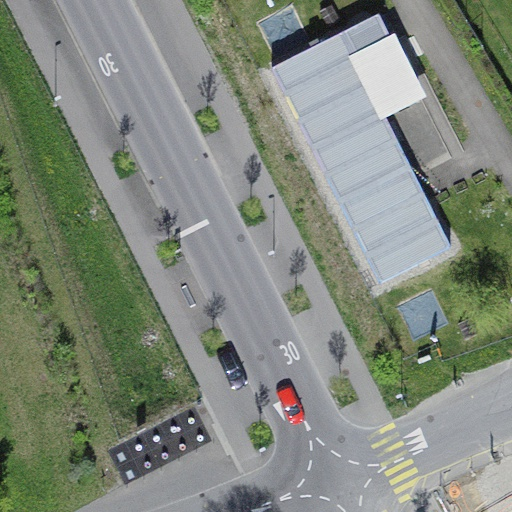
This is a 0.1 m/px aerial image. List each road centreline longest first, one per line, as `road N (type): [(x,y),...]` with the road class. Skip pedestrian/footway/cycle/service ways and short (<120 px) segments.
road 1 (residential): [(343,483),(93,0)]
road 2 (residential): [(343,483),(511,414)]
